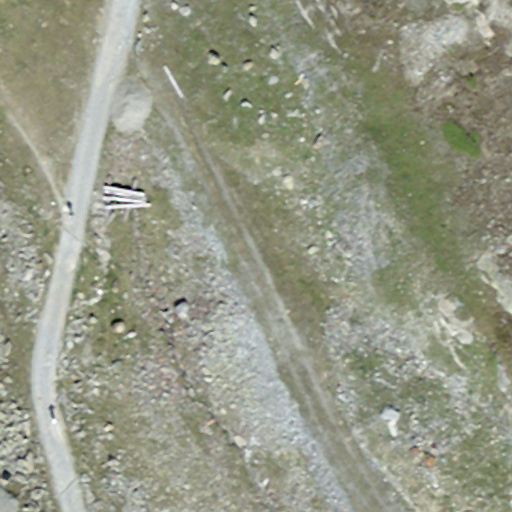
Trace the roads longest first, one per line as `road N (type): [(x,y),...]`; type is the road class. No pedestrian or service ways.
road 1 (track): [(130,2),(284,339),(379,511)]
road 2 (track): [(131,0),(46,375),(45,400),(77,511)]
